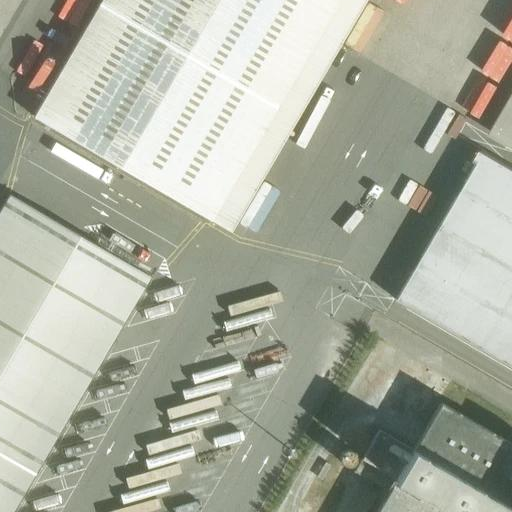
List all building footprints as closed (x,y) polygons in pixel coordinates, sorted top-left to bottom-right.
[(370,0),(101,0),(34,117),(235,233),(370,0)] [(511,101),(492,137),(511,148),(511,101)] [(511,166),(481,149),(388,308),(511,379),(511,166)] [(0,511),(12,511),(150,278),(8,195),(0,209),(0,511)] [(511,511),(511,445),(439,403),(413,448),(379,428),(354,470),(381,486),(377,492),(367,486),(351,511),(511,511)]
